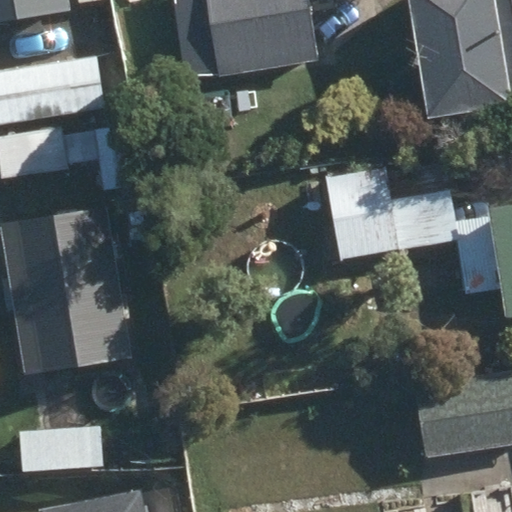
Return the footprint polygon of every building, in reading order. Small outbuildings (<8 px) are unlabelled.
[(0,0),(0,24),(70,13),(68,0),(0,0)] [(217,73),(218,79),(319,65),(309,0),(174,0),(186,77),(217,73)] [(511,0),(407,0),(428,124),(511,110),(511,0)] [(0,73),(0,127),(107,109),(98,57),(0,73)] [(0,138),(0,169),(2,182),(69,173),(63,130),(0,138)] [(71,138),(77,169),(112,162),(105,131),(71,138)] [(327,179),(342,265),(455,246),(441,166),(385,175),(384,169),(327,179)] [(511,326),(511,210),(488,214),(507,327),(511,326)] [(3,230),(26,378),(132,362),(117,264),(123,263),(120,248),(114,249),(109,212),(3,230)] [(511,376),(415,392),(426,460),(511,445),(511,376)] [(25,423),(25,463),(114,463),(114,423),(25,423)] [(145,511),(139,485),(37,506),(38,511),(145,511)]
